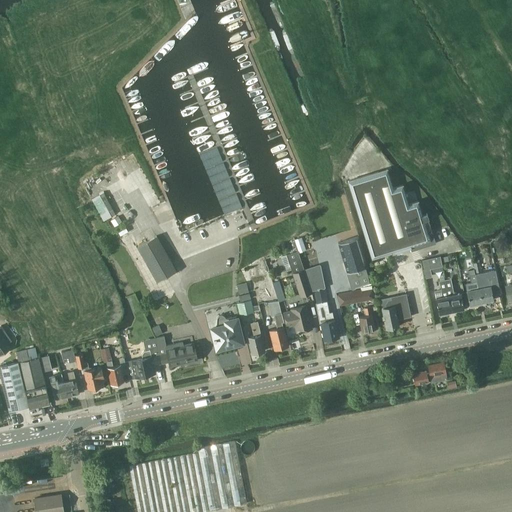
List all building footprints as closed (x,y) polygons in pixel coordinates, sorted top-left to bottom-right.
[(387,170),(348,181),(371,259),(391,253),(391,255),(392,255),(392,253),(409,247),(410,249),(411,249),(410,247),(415,245),(416,250),(435,244),(428,220),(426,215),(422,216),(418,202),(408,205),(403,186),(393,189),(387,170)] [(104,219),(116,213),(109,200),(105,202),(100,193),(92,197),(104,219)] [(118,216),(111,220),(114,226),(121,221),(118,216)] [(154,234),(136,244),(160,284),(177,274),(176,272),(154,234)] [(367,266),(358,236),(338,242),(347,272),(367,266)] [(302,237),(295,239),(299,252),(306,250),(302,237)] [(282,255),(281,257),(283,263),(284,264),(289,263),(291,269),(292,274),(300,297),(311,293),(310,290),(303,270),(298,251),(286,254),(282,255)] [(429,258),(428,258),(430,268),(442,265),(441,262),(440,256),(429,258)] [(474,263),(472,263),(475,273),(481,272),(479,262),(474,263)] [(372,282),(367,266),(347,272),(352,288),(372,282)] [(482,273),(475,274),(481,302),(493,299),(490,286),(485,287),(482,273)] [(472,289),(466,291),(469,305),(481,302),(475,274),(469,276),(472,289)] [(451,279),(445,280),(451,311),(464,309),(461,293),(454,294),(451,279)] [(279,280),(272,282),(278,301),(285,299),(279,280)] [(439,314),(451,311),(445,280),(439,281),(440,290),(434,291),(439,314)] [(237,285),(239,294),(248,292),(246,282),(237,285)] [(324,288),(315,290),(317,303),(327,302),(324,288)] [(362,300),(373,297),(372,288),(360,291),(362,300)] [(382,307),(386,329),(390,328),(391,329),(394,328),(394,327),(398,326),(396,319),(402,317),(402,318),(410,317),(410,316),(408,307),(408,306),(406,298),(406,297),(405,294),(406,298),(398,299),(388,301),(387,303),(387,306),(382,307)] [(240,315),(260,310),(258,306),(252,307),(250,300),(237,303),(240,315)] [(274,349),(288,345),(282,323),(284,322),(278,301),(267,302),(271,316),(274,316),(277,328),(270,330),(274,349)] [(327,302),(315,304),(317,315),(319,323),(321,323),(324,339),(338,336),(334,319),(333,319),(332,312),(329,312),(327,302)] [(300,332),(312,329),(309,319),(309,320),(307,314),(308,314),(306,305),(291,309),(291,311),(283,313),(286,326),(294,324),(296,333),(298,332),(298,333),(300,332)] [(362,331),(375,329),(372,314),(371,314),(369,307),(364,308),(366,315),(359,317),(362,331)] [(243,342),(242,341),(237,319),(237,318),(236,318),(236,319),(232,320),(232,317),(225,318),(224,316),(221,315),(219,315),(217,317),(216,320),(216,327),(213,328),(212,328),(212,329),(214,337),(214,340),(215,339),(217,348),(216,348),(217,348),(242,342),(243,342)] [(250,324),(254,336),(247,338),(251,354),(264,351),(257,322),(250,324)] [(162,333),(158,324),(151,327),(155,335),(162,333)] [(8,343),(11,341),(0,326),(0,354),(11,348),(8,343)] [(156,337),(155,338),(157,348),(161,363),(168,361),(170,366),(178,364),(186,362),(197,360),(193,343),(183,346),(182,342),(166,345),(164,336),(156,337)] [(18,362),(0,366),(0,374),(8,411),(10,410),(11,413),(15,412),(17,409),(29,406),(29,408),(50,402),(45,385),(38,357),(37,357),(35,347),(26,349),(16,352),(18,362)] [(109,347),(100,349),(103,362),(112,360),(109,347)] [(142,358),(131,361),(135,378),(155,373),(153,365),(161,363),(157,348),(144,351),(142,354),(143,358),(142,358)] [(69,363),(75,361),(73,349),(61,352),(63,359),(68,358),(69,363)] [(82,354),(75,356),(78,368),(85,367),(85,370),(84,370),(88,390),(102,387),(101,380),(100,379),(103,378),(101,367),(91,370),(91,367),(89,368),(88,362),(84,363),(82,354)] [(43,372),(52,370),(48,355),(40,357),(43,372)] [(110,385),(124,381),(120,365),(113,367),(112,361),(105,362),(110,385)] [(430,382),(447,379),(443,362),(428,365),(430,375),(427,375),(426,370),(414,372),(416,383),(430,380),(430,382)] [(69,380),(63,381),(66,396),(78,393),(73,371),(67,372),(69,380)] [(55,398),(66,396),(63,381),(57,382),(56,375),(50,376),(55,398)] [(374,396),(387,394),(386,384),(372,386),(374,396)] [(138,511),(196,511),(246,502),(235,440),(198,447),(198,452),(129,465),(138,511)] [(254,448),(254,446),(254,444),(253,443),(251,441),(250,440),(248,440),(246,440),(244,441),(242,442),(241,444),(240,445),(240,447),(241,449),(241,451),(243,453),(244,454),(246,454),(248,454),(250,454),(252,453),(253,452),(254,450),(254,448)] [(65,511),(62,491),(34,496),(36,511),(38,511),(53,510),(53,511),(65,511)]
